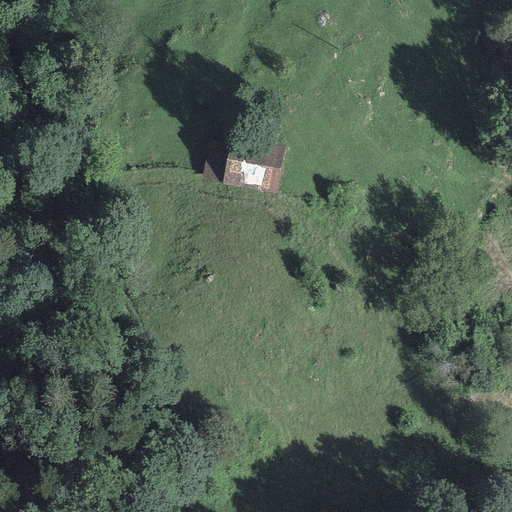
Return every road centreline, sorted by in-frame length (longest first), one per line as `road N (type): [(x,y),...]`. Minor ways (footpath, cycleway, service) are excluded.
road 1 (track): [(0,227),(49,231),(143,299),(181,429),(191,511)]
road 2 (track): [(141,511),(129,492),(29,454),(0,460)]
